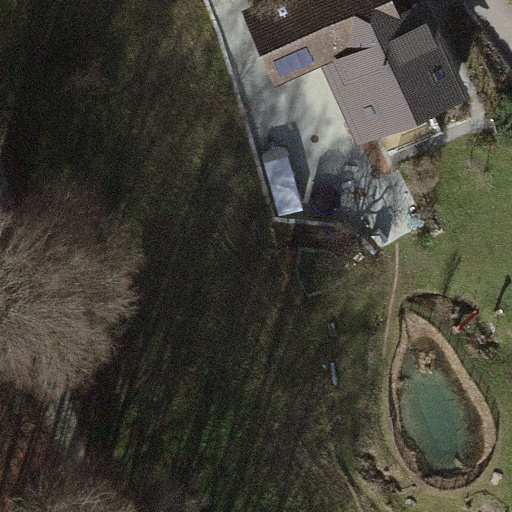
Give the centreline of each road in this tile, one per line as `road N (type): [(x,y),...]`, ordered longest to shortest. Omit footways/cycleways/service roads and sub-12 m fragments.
road 1 (residential): [(125,511),(9,266),(0,210)]
road 2 (residential): [(235,0),(270,112),(317,175)]
